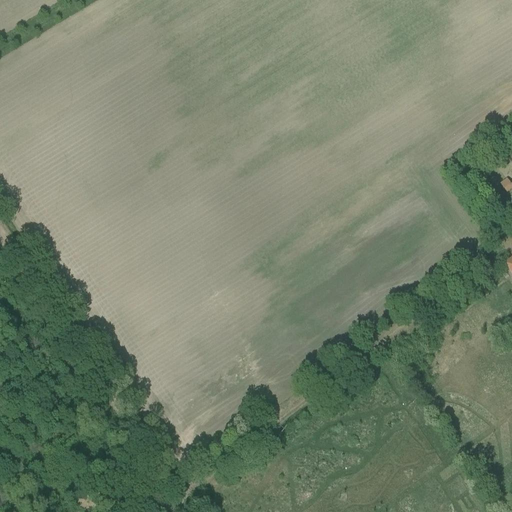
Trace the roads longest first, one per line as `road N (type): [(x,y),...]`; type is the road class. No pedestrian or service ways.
road 1 (track): [(511,246),(178,498)]
road 2 (track): [(178,498),(0,239)]
